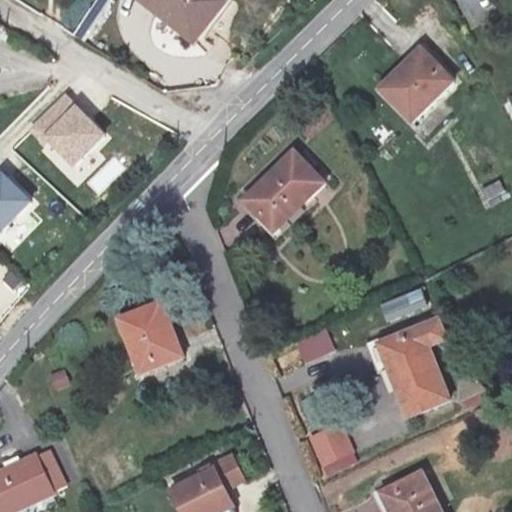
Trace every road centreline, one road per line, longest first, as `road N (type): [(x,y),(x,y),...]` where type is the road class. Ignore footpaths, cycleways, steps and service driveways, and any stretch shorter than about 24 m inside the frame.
road 1 (residential): [(125,219),(296,511)]
road 2 (residential): [(0,7),(208,135)]
road 3 (unclassified): [(353,0),(208,135)]
road 4 (unclassified): [(125,219),(0,361)]
